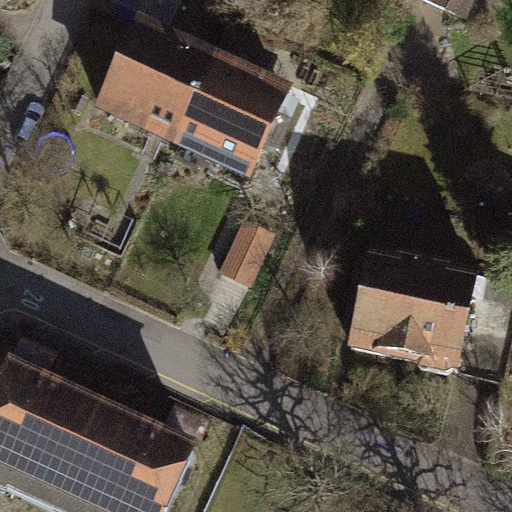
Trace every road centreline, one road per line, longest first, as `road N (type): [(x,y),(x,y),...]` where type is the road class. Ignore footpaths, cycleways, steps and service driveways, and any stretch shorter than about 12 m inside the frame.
road 1 (residential): [(0,296),(475,511)]
road 2 (residential): [(0,169),(78,0)]
